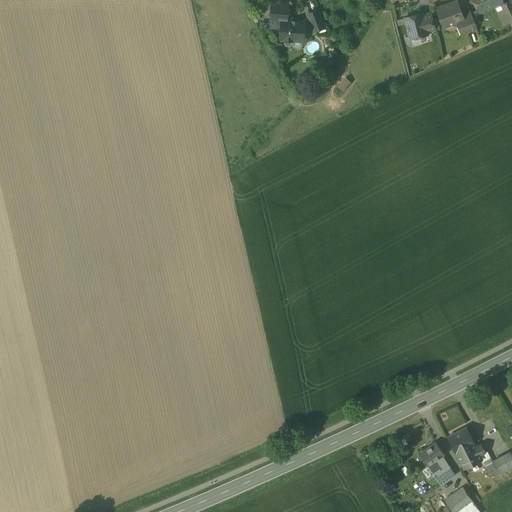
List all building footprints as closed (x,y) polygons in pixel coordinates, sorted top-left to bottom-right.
[(488,8),(501,0),(472,0),(479,12),(480,12),(483,13),(487,10),(488,8)] [(458,1),(437,8),(443,27),(457,22),(461,34),(477,30),(470,13),(463,15),(458,1)] [(511,5),(510,1),(502,5),(511,22),(511,21),(511,5)] [(290,5),(272,3),(270,18),(288,20),(290,5)] [(319,8),(305,13),(312,33),(326,28),(319,8)] [(422,14),(405,17),(410,38),(427,35),(426,33),(423,16),(422,14)] [(432,14),(423,16),(426,33),(436,30),(432,14)] [(305,22),(288,20),(270,18),(269,27),(281,28),(279,38),(283,39),(283,42),(285,45),(289,45),(291,44),(292,40),(303,41),(305,22)] [(343,91),(351,82),(345,77),(337,87),(343,91)] [(466,426),(447,436),(455,452),(456,452),(474,442),(475,442),(466,426)] [(436,441),(419,453),(429,467),(431,466),(437,475),(436,475),(441,482),(454,474),(441,455),(444,453),(436,441)] [(476,446),(474,442),(456,452),(464,467),(482,458),(480,453),(485,450),(481,443),(476,446)] [(511,451),(511,450),(485,464),(488,471),(496,467),(499,472),(511,464),(511,451)] [(478,481),(473,484),(479,493),(484,490),(478,481)] [(462,487),(445,500),(453,511),(470,498),(462,487)]
